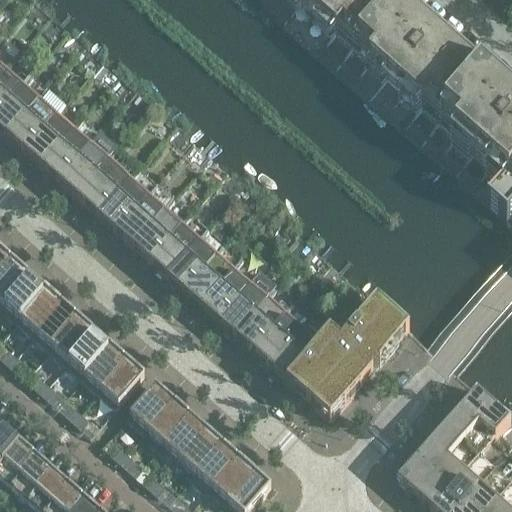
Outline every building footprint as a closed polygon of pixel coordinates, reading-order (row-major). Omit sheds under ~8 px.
[(511,108),(442,47),(442,46),(433,38),(432,38),(388,0),(257,0),(258,2),(259,5),(260,7),(262,10),(263,11),(265,14),(506,226),(511,218),(511,108)] [(313,325),(0,49),(0,137),(322,420),(324,418),(323,417),(336,403),(342,408),(342,409),(344,410),(355,398),(354,397),(364,385),(365,386),(409,336),(376,307),(340,348),(313,325)] [(0,283),(13,268),(0,256),(0,283)] [(0,315),(0,316),(30,282),(13,268),(0,283),(0,315)] [(17,330),(46,297),(30,282),(0,316),(17,330)] [(33,344),(62,311),(46,297),(17,330),(33,344)] [(49,358),(78,325),(62,311),(33,344),(49,358)] [(65,373),(95,339),(78,325),(49,358),(65,373)] [(82,387),(111,354),(95,339),(65,373),(82,387)] [(98,401),(127,368),(111,354),(82,387),(98,401)] [(8,373),(16,363),(10,358),(2,367),(8,373)] [(22,369),(16,363),(8,373),(14,378),(22,369)] [(115,416),(144,383),(127,368),(98,401),(115,416)] [(41,401),(49,392),(43,386),(35,396),(41,401)] [(55,397),(49,392),(41,401),(47,406),(55,397)] [(146,437),(172,408),(156,393),(126,426),(144,442),(147,438),(146,437)] [(502,511),(462,477),(448,464),(478,429),(495,444),(511,426),(476,396),(397,486),(426,511),(502,511)] [(163,452),(189,422),(172,408),(146,437),(147,438),(163,452)] [(73,430),(81,420),(75,415),(67,424),(73,430)] [(87,426),(81,420),(73,430),(79,435),(87,426)] [(179,466),(205,436),(189,422),(163,452),(179,466)] [(0,473),(20,450),(3,435),(0,439),(0,473)] [(195,480),(221,450),(205,436),(179,466),(194,479),(195,480)] [(10,495),(37,464),(20,450),(0,473),(0,499),(4,503),(11,496),(10,495)] [(208,498),(237,465),(221,450),(195,480),(194,479),(188,487),(206,502),(209,499),(208,498)] [(118,469),(127,460),(121,455),(112,464),(118,469)] [(133,465),(127,460),(118,469),(124,475),(133,465)] [(26,509),(53,479),(37,464),(10,495),(11,496),(25,509),(26,509)] [(228,509),(254,479),(237,465),(208,498),(209,499),(224,511),(225,511),(228,509)] [(52,511),(69,493),(53,479),(26,509),(25,509),(22,511),(52,511)] [(254,511),(271,494),(254,479),(228,509),(231,511),(254,511)] [(151,498),(159,489),(153,483),(145,493),(151,498)] [(487,493),(508,511),(511,511),(511,487),(499,501),(488,491),(487,493)] [(165,494),(159,489),(151,498),(157,503),(165,494)] [(81,511),(85,507),(69,493),(52,511),(81,511)]
